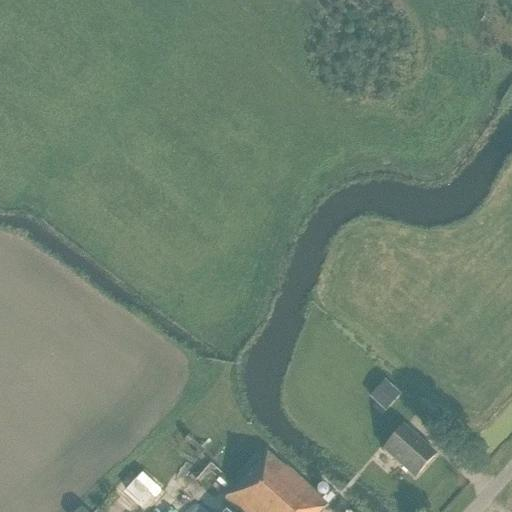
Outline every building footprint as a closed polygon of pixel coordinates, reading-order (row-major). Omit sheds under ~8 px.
[(222,338),(232,332),(224,319),(214,325),(222,338)] [(393,403),(400,395),(385,380),(378,389),(393,403)] [(415,478),(436,455),(405,427),(384,450),(415,478)] [(321,511),(337,495),(322,481),(313,491),(287,467),(285,469),(267,453),(225,499),(239,511),(321,511)] [(143,468),(123,490),(146,510),(165,488),(143,468)]
